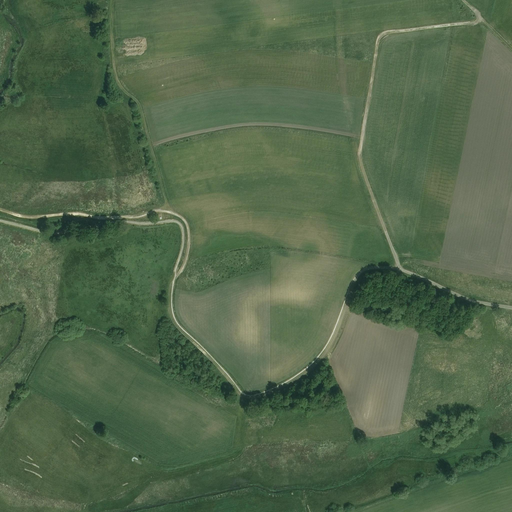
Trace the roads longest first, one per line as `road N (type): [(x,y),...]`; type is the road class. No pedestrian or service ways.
road 1 (track): [(355,277),(327,350),(306,373),(245,398),(171,320),(168,291),(189,239),(182,218),(165,212)]
road 2 (track): [(463,0),(476,22),(380,33),(358,156)]
road 3 (track): [(165,212),(135,103),(114,88),(110,0)]
road 4 (track): [(165,212),(30,217),(0,210)]
road 5 (unclassified): [(511,308),(467,299),(399,269)]
